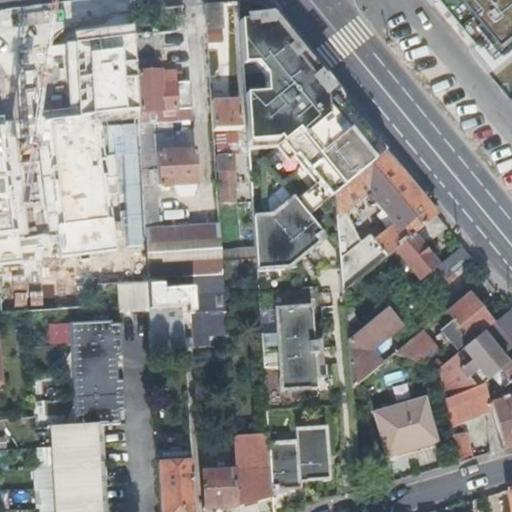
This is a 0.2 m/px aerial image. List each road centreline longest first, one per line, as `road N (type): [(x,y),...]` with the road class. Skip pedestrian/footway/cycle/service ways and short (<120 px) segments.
road 1 (secondary): [(307,0),(511,243)]
road 2 (residential): [(511,473),(379,511)]
